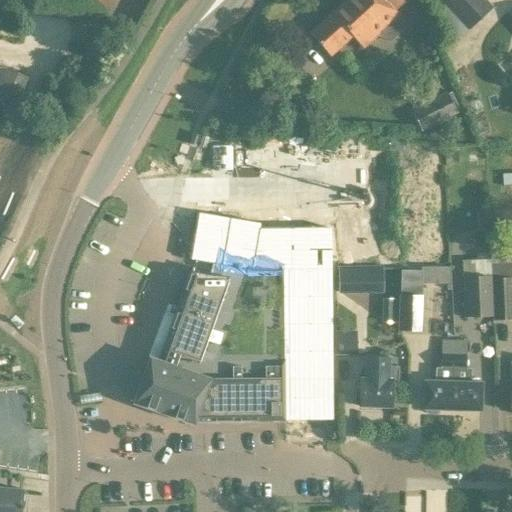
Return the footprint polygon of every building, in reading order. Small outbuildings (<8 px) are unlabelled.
[(109,0),(36,0),(34,10),(105,24),(109,0)] [(362,49),(380,32),(389,41),(412,20),(398,16),(394,12),(407,0),(406,0),(345,0),(308,34),(329,57),(351,37),(362,49)] [(439,0),(467,29),(490,7),(483,0),(439,0)] [(0,106),(11,112),(27,78),(5,67),(4,71),(0,68),(0,106)] [(421,131),(456,113),(445,92),(410,110),(421,131)] [(503,185),(511,184),(511,173),(502,174),(503,185)] [(261,223),(197,211),(133,403),(164,414),(193,426),(194,423),(333,420),(331,226),(261,228),(261,223)] [(487,213),(476,213),(477,231),(488,230),(487,213)] [(498,232),(488,232),(489,252),(500,251),(498,232)] [(489,259),(489,264),(510,263),(509,253),(489,254),(489,259)] [(491,276),(490,276),(489,264),(489,259),(488,259),(472,259),(460,260),(461,277),(460,277),(462,318),(492,317),(491,276)] [(382,291),(382,265),(338,266),(338,292),(382,291)] [(421,267),(421,270),(422,270),(421,283),(421,284),(449,284),(449,267),(421,267)] [(400,277),(400,282),(421,283),(422,270),(400,269),(400,277)] [(495,320),(511,319),(511,290),(511,276),(493,277),(495,320)] [(437,287),(438,314),(456,314),(455,286),(437,287)] [(399,330),(420,331),(421,296),(398,295),(397,330),(399,330)] [(381,310),(396,311),(397,299),(382,299),(381,310)] [(333,331),(333,339),(334,354),(355,354),(355,331),(333,331)] [(421,409),(423,409),(427,415),(436,415),(440,410),(449,410),(451,382),(452,353),(465,354),(466,341),(440,340),(439,368),(434,368),(434,382),(422,382),(421,409)] [(464,369),(465,354),(452,353),(451,382),(449,410),(479,411),(480,383),(470,383),(470,369),(464,369)] [(358,407),(390,408),(391,380),(386,380),(387,358),(364,357),(363,379),(359,379),(358,407)] [(0,511),(20,511),(22,490),(0,488),(0,511)]
